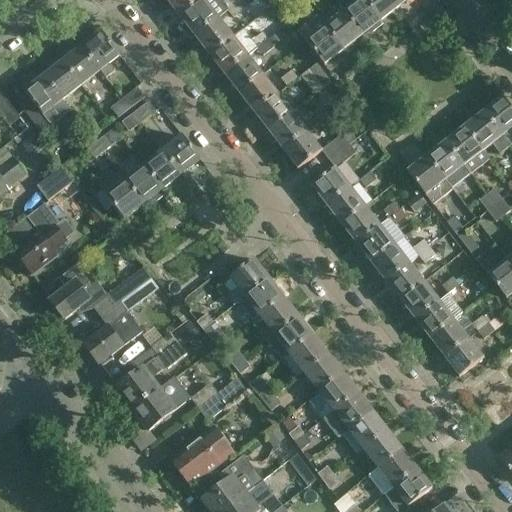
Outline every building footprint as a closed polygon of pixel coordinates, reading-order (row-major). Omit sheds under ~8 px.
[(204,0),(166,0),(166,1),(180,19),(204,0)] [(189,30),(195,38),(220,19),(228,12),(218,0),(204,0),(180,19),(176,23),(184,34),(189,30)] [(228,11),(239,3),(236,0),(229,0),(223,5),(228,11)] [(295,9),(287,0),(283,0),(278,4),(286,15),(295,9)] [(342,6),(345,11),(365,36),(372,31),(375,34),(386,25),(383,22),(384,22),(366,0),(342,0),(339,2),(342,6)] [(397,0),(366,0),(384,22),(403,7),(397,0)] [(234,19),(239,16),(245,11),(239,3),(228,11),(234,19)] [(346,52),(365,36),(345,11),(342,6),(322,21),(327,26),(346,52)] [(235,38),(220,19),(195,38),(210,58),(235,38)] [(327,67),(336,59),(340,64),(349,57),(345,52),(346,52),(327,26),(307,41),(327,67)] [(219,69),(225,76),(250,56),(258,50),(269,41),(263,34),(252,42),(244,31),(235,38),(210,58),(206,61),(214,73),(219,69)] [(121,57),(103,33),(83,49),(102,72),(107,79),(115,73),(110,66),(121,57)] [(274,46),(282,40),(278,35),(270,41),(274,46)] [(275,49),(269,41),(258,50),(264,57),(275,49)] [(83,87),(102,72),(83,49),(64,64),(83,87)] [(265,76),(250,56),(225,76),(240,95),(265,76)] [(64,64),(45,78),(64,102),(83,87),(64,64)] [(309,72),(319,84),(327,78),(318,66),(309,72)] [(299,81),(292,72),(281,81),(288,90),(299,81)] [(265,76),(240,95),(254,113),(255,114),(280,95),(265,76)] [(71,112),(64,102),(45,78),(37,85),(33,80),(22,88),(28,96),(18,104),(43,136),(53,128),(52,127),(71,112)] [(147,99),(139,89),(124,100),(132,111),(147,99)] [(280,95),(255,114),(261,123),(258,126),(265,136),(294,113),(280,95)] [(3,96),(0,98),(0,112),(11,127),(22,119),(17,113),(3,96)] [(511,108),(504,99),(486,113),(484,114),(504,139),(511,148),(511,146),(511,108)] [(132,111),(124,100),(112,110),(120,120),(132,111)] [(143,125),(157,113),(150,104),(136,115),(143,125)] [(334,112),(329,105),(311,119),(317,126),(334,112)] [(309,132),(294,113),(265,136),(273,146),(277,143),(284,152),(309,132)] [(511,148),(504,139),(484,114),(466,128),(485,153),(493,147),(501,157),(511,149),(511,148)] [(136,115),(124,125),(131,135),(143,125),(136,115)] [(94,140),(102,134),(95,124),(86,131),(94,140)] [(466,128),(446,143),(466,168),(471,175),(490,161),(484,154),(485,153),(466,128)] [(18,140),(24,146),(35,137),(29,131),(18,140)] [(299,171),(324,151),(309,132),(284,152),(299,171)] [(157,143),(165,154),(183,177),(203,162),(185,139),(173,148),(165,137),(157,143)] [(336,142),(324,151),(331,160),(350,145),(344,137),(336,142)] [(97,145),(105,154),(113,148),(106,139),(97,145)] [(471,175),(466,168),(446,143),(427,158),(447,183),(452,190),(471,175)] [(97,145),(89,151),(97,161),(105,154),(97,145)] [(357,154),(350,145),(331,160),(337,169),(350,160),(357,154)] [(146,168),(165,192),(183,177),(165,154),(146,168)] [(452,190),(447,183),(427,158),(408,173),(434,206),(453,191),(452,190)] [(0,200),(10,193),(8,191),(28,176),(14,159),(0,169),(0,200)] [(146,168),(127,183),(145,207),(153,201),(156,204),(166,196),(163,193),(165,192),(146,168)] [(63,192),(74,184),(63,169),(37,188),(48,203),(63,192)] [(353,189),(337,169),(312,189),(328,208),(353,189)] [(126,221),(145,207),(127,183),(119,173),(100,188),(126,221)] [(360,182),(366,190),(377,181),(371,173),(360,182)] [(81,195),(82,194),(74,184),(63,192),(64,193),(65,193),(66,194),(67,195),(68,196),(69,196),(71,197),(72,197),(73,197),(74,197),(75,197),(76,197),(77,197),(78,196),(79,196),(80,195),(81,195)] [(353,189),(328,208),(335,218),(343,227),(368,208),(353,189)] [(488,196),(496,208),(504,202),(495,191),(488,196)] [(496,208),(488,196),(480,202),(489,214),(496,208)] [(427,206),(420,197),(408,206),(415,215),(427,206)] [(496,208),(504,218),(511,212),(504,202),(496,208)] [(390,220),(401,212),(395,204),(384,213),(390,220)] [(66,224),(59,230),(52,221),(56,217),(47,206),(29,220),(42,236),(15,256),(32,278),(58,258),(55,254),(69,243),(68,243),(76,237),(66,224)] [(343,227),(357,246),(382,227),(368,208),(343,227)] [(497,224),(504,218),(496,208),(489,214),(497,224)] [(456,219),(448,225),(457,235),(464,229),(456,219)] [(397,246),(382,227),(357,246),(372,265),(397,246)] [(476,244),(467,233),(460,239),(468,250),(476,244)] [(110,248),(120,250),(125,246),(117,234),(106,243),(110,248)] [(414,250),(419,258),(430,249),(424,242),(414,250)] [(501,252),(508,261),(511,266),(511,245),(511,246),(511,244),(501,252)] [(411,264),(397,246),(372,265),(386,284),(411,264)] [(430,249),(419,258),(425,265),(436,257),(430,249)] [(481,267),(508,302),(511,298),(511,266),(508,261),(499,268),(492,259),(481,267)] [(270,281),(255,262),(239,274),(232,280),(240,290),(228,299),(234,307),(246,298),(247,300),(270,281)] [(66,323),(91,304),(102,319),(121,305),(152,281),(142,267),(106,294),(89,272),(89,268),(86,268),(83,264),(70,274),(46,292),(53,302),(51,303),(66,323)] [(426,284),(411,264),(386,284),(401,303),(426,284)] [(443,288),(449,295),(459,287),(453,279),(443,288)] [(152,281),(121,305),(102,319),(109,329),(128,314),(159,290),(152,281)] [(261,317),(262,319),(285,300),(270,281),(247,300),(253,307),(246,312),(254,323),(261,317)] [(483,283),(476,288),(483,297),(490,291),(483,283)] [(426,284),(401,303),(416,322),(441,303),(426,284)] [(300,319),(285,300),(262,319),(270,329),(260,336),(267,345),(269,344),(277,338),(300,319)] [(456,322),(441,303),(416,322),(431,341),(456,322)] [(188,321),(181,312),(176,316),(184,325),(188,321)] [(128,314),(109,329),(84,347),(100,368),(102,367),(104,370),(114,362),(112,359),(125,349),(144,335),(136,325),(128,314)] [(206,333),(216,325),(208,316),(198,324),(206,333)] [(472,326),(478,334),(489,325),(483,317),(472,326)] [(315,339),(300,319),(277,338),(269,344),(284,363),(291,357),(315,339)] [(456,322),(431,341),(446,360),(471,341),(456,322)] [(190,324),(174,336),(184,349),(200,337),(190,324)] [(221,332),(216,325),(206,333),(211,340),(221,332)] [(495,332),(489,325),(478,334),(484,341),(495,332)] [(160,359),(179,345),(171,335),(152,350),(160,359)] [(315,339),(291,357),(306,376),(329,358),(315,339)] [(486,360),(471,341),(446,360),(461,379),(486,360)] [(235,369),(245,361),(239,354),(229,361),(235,369)] [(344,376),(329,358),(306,376),(321,394),(344,376)] [(251,369),(245,361),(235,369),(242,377),(251,369)] [(117,391),(134,413),(160,392),(152,382),(164,373),(156,362),(117,391)] [(359,396),(344,376),(321,394),(335,413),(336,414),(359,396)] [(175,380),(160,392),(134,413),(149,433),(191,400),(175,380)] [(219,396),(200,411),(209,422),(248,392),(239,382),(219,396)] [(200,411),(219,396),(212,387),(193,402),(200,411)] [(267,407),(277,399),(270,390),(260,398),(267,407)] [(336,414),(337,415),(328,422),(341,440),(343,438),(350,433),(374,415),(359,396),(336,414)] [(283,406),(277,399),(267,407),(273,414),(283,406)] [(389,434),(374,415),(350,433),(343,438),(358,457),(365,452),(389,434)] [(265,437),(273,449),(286,440),(277,428),(265,437)] [(291,437),(297,446),(307,438),(300,429),(291,437)] [(215,430),(172,463),(192,490),(235,457),(215,430)] [(365,452),(380,471),(403,454),(389,434),(365,452)] [(313,445),(307,438),(297,446),(303,453),(313,445)] [(511,452),(500,461),(511,476),(511,452)] [(418,472),(403,454),(380,471),(371,478),(385,497),(395,490),(418,472)] [(202,503),(209,511),(227,511),(249,496),(259,489),(258,488),(264,483),(245,458),(220,477),(226,485),(202,503)] [(319,477),(324,484),(334,476),(329,469),(319,477)] [(433,491),(418,472),(395,490),(385,497),(396,511),(413,511),(411,508),(433,491)] [(309,488),(317,482),(310,473),(302,479),(309,488)] [(341,485),(334,476),(324,484),(331,493),(341,485)] [(259,489),(249,496),(227,511),(278,511),(283,508),(274,495),(267,500),(259,489)] [(359,511),(348,497),(335,507),(338,511),(359,511)]
